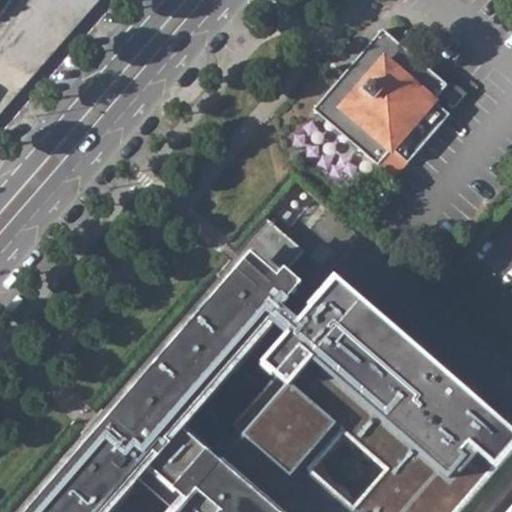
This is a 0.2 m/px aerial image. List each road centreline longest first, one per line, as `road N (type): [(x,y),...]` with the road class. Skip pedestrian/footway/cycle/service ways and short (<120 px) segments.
road 1 (primary): [(0,266),(231,0)]
road 2 (primary): [(172,0),(0,199)]
